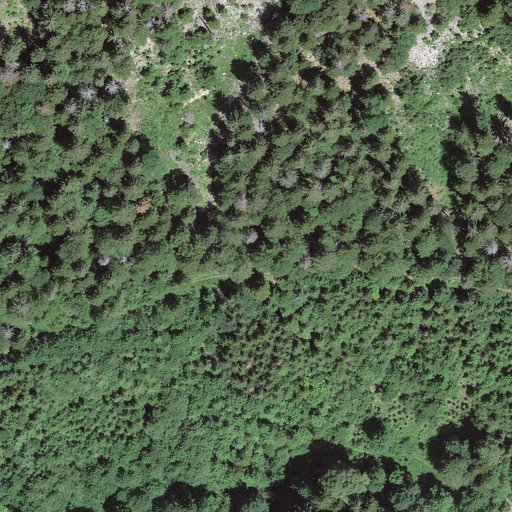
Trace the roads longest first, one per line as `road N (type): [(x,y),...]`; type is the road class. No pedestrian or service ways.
road 1 (track): [(0,498),(23,498),(146,445),(198,474),(350,452),(409,460),(489,511)]
road 2 (track): [(57,332),(214,274),(266,264),(382,257),(511,284)]
